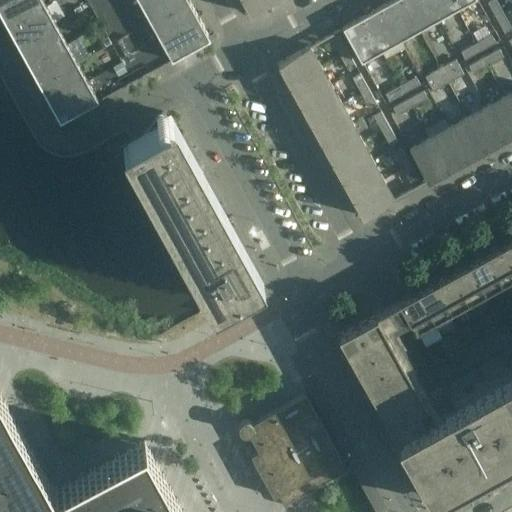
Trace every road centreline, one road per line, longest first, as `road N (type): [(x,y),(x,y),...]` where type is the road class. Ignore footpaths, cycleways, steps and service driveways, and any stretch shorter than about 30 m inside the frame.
road 1 (residential): [(362,260),(242,55)]
road 2 (residential): [(188,86),(307,290)]
road 3 (residential): [(296,308),(401,511)]
road 4 (residential): [(362,260),(511,178)]
